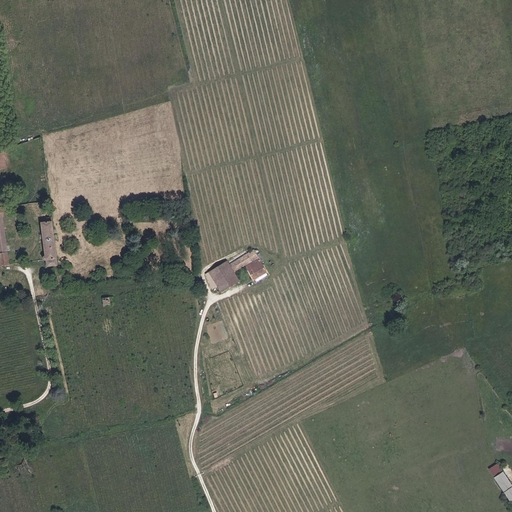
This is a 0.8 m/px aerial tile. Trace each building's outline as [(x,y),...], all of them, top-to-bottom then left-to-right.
[(0,224),(5,267),(15,267),(5,171),(6,170),(14,169),(12,151),(0,154),(0,224)] [(52,269),(53,270),(64,269),(65,268),(59,221),(54,221),(53,222),(54,223),(51,223),(50,226),(48,226),(47,226),(51,259),(48,260),(49,263),(52,263),(52,269)] [(254,251),(232,263),(236,270),(245,265),(254,280),(267,273),(254,251)] [(240,281),(227,260),(209,271),(222,292),(240,281)] [(488,468),(492,475),(502,470),(498,463),(488,468)] [(511,484),(502,470),(493,476),(511,506),(511,484)]
